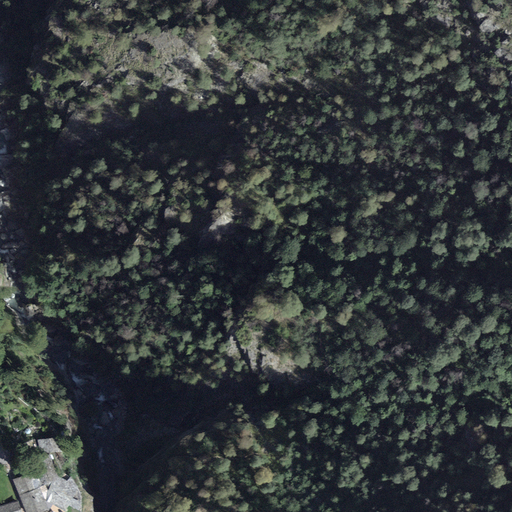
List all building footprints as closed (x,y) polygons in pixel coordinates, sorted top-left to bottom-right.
[(60,437),(38,440),(40,454),(62,452),(60,437)] [(59,478),(49,454),(32,460),(41,485),(59,478)] [(34,469),(14,478),(20,494),(41,486),(34,469)] [(78,489),(59,478),(48,497),(68,508),(78,489)] [(41,486),(20,494),(27,511),(40,511),(50,508),(41,486)] [(20,511),(17,500),(0,505),(0,511),(20,511)]
